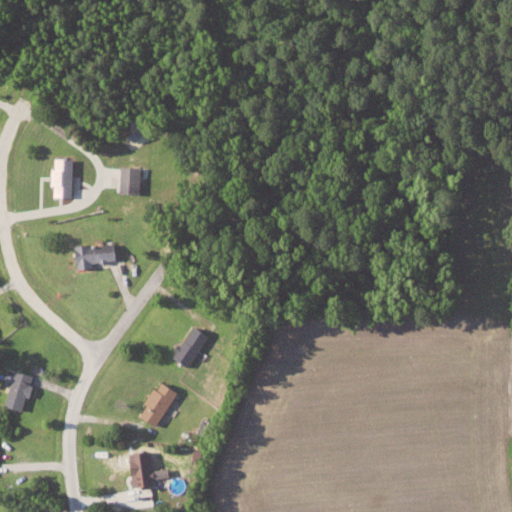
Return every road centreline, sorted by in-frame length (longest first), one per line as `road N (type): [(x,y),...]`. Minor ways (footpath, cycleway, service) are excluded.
road 1 (residential): [(91,358),(10,270),(0,230),(22,103)]
road 2 (residential): [(76,511),(62,434),(74,388),(161,261)]
